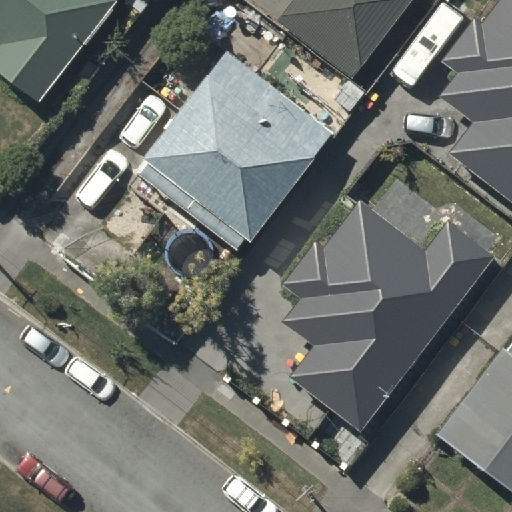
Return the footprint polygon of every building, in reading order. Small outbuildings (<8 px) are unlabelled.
[(0,0),(0,73),(42,106),(124,0),(0,0)] [(294,0),(277,24),(349,78),(334,98),(352,112),(363,94),(352,85),(414,0),(294,0)] [(511,205),(511,0),(502,0),(483,26),(475,20),(443,62),(458,73),(438,100),(474,128),(450,159),(511,205)] [(229,55),(143,164),(250,247),(335,137),(229,55)] [(362,434),(497,259),(451,224),(428,254),(362,204),(326,251),(316,243),(281,288),(301,304),(281,329),(312,353),(291,379),(362,434)] [(511,341),(436,441),(511,499),(511,341)]
